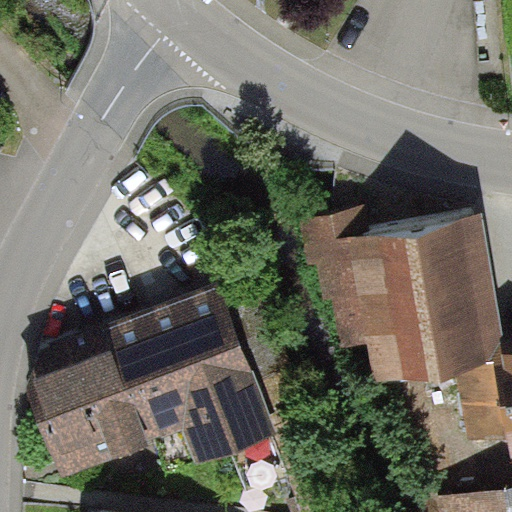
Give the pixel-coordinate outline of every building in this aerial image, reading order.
[(364,192),(300,203),(308,248),(318,246),(323,280),(335,278),(348,360),(453,343),(494,335),(491,322),(503,320),(482,191),(367,210),(364,192)] [(277,412),(220,264),(42,332),(26,360),(67,466),(123,445),(119,434),(184,409),(197,442),(277,412)] [(511,318),(503,320),(491,322),(494,335),(509,418),(511,433),(511,318)] [(469,425),(509,418),(494,335),(453,343),(469,425)] [(511,511),(511,471),(437,484),(442,511),(511,511)] [(199,511),(92,496),(89,511),(199,511)]
